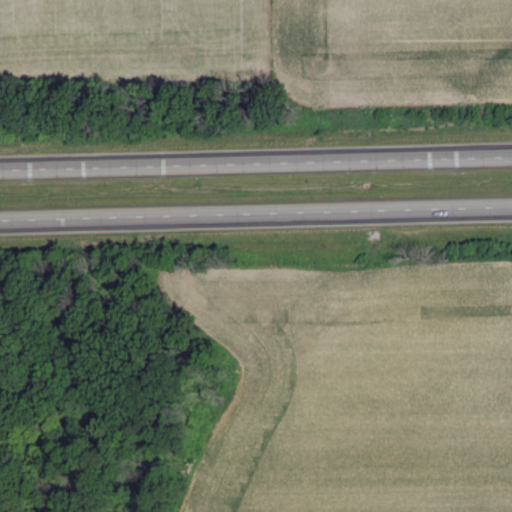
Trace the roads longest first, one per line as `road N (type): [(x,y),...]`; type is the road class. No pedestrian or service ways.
road 1 (motorway): [(511,156),(0,170)]
road 2 (motorway): [(0,221),(511,207)]
